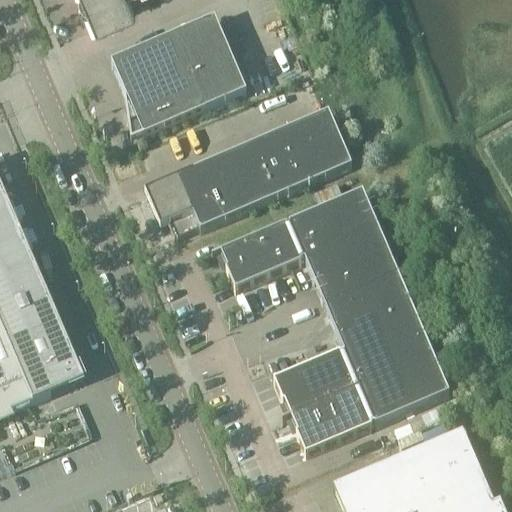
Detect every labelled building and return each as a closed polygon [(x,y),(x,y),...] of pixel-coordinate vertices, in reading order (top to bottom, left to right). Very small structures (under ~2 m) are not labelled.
[(88,0),(93,9),(88,11),(96,31),(135,14),(128,0),(88,0)] [(128,106),(231,62),(215,24),(111,68),(127,106),(128,106)] [(128,106),(137,128),(143,141),(142,142),(142,143),(246,99),(231,62),(128,106)] [(329,118),(325,119),(152,193),(152,194),(145,197),(150,207),(149,207),(157,225),(159,228),(162,230),(165,230),(168,230),(175,245),(199,234),(200,237),(352,172),(329,118)] [(13,417),(12,416),(32,407),(33,408),(51,401),(49,395),(76,383),(32,278),(37,276),(0,189),(0,422),(2,422),(13,417)] [(449,400),(362,198),(289,229),(289,231),(286,232),(285,231),(211,262),(212,264),(221,260),(227,274),(225,275),(235,297),(301,269),(301,267),(304,266),(344,358),(340,360),(340,359),(273,387),(283,409),(284,408),(290,423),(282,426),(282,428),(291,424),(297,439),(296,439),(305,462),(372,433),(371,432),(375,430),(375,432),(449,400)] [(501,511),(500,509),(494,511),(463,438),(406,462),(422,499),(391,511),(501,511)] [(391,511),(422,499),(406,462),(333,494),(340,511),(391,511)]
